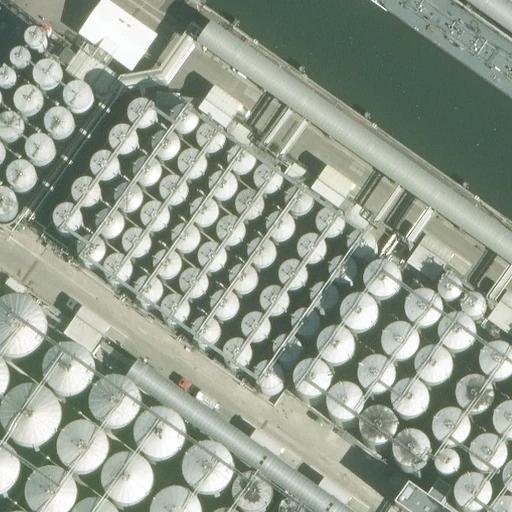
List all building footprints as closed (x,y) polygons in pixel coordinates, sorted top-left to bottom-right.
[(114,0),(103,0),(85,27),(142,66),(164,34),(114,0)] [(211,28),(197,49),(390,176),(386,182),(454,226),(471,200),(211,28)] [(25,51),(27,57),(31,60),(37,60),(42,57),(44,52),(42,46),(38,43),(32,42),(27,46),(25,51)] [(77,61),(72,58),(65,71),(110,95),(121,73),(82,52),(77,61)] [(10,72),(12,78),(17,81),(23,82),(27,78),(29,73),(28,67),(23,64),(17,63),(12,67),(10,72)] [(34,85),(34,92),(38,98),(45,101),(52,101),(57,97),(61,91),(60,84),(56,78),(50,75),(43,75),(37,79),(34,85)] [(0,100),(2,102),(8,102),(13,99),(15,93),(13,87),(8,84),(2,84),(0,85),(0,100)] [(229,130),(245,106),(216,88),(201,111),(229,130)] [(65,106),(65,113),(69,119),(75,122),(82,122),(88,118),(91,112),(91,105),(87,99),(81,96),(74,96),(68,100),(65,106)] [(15,112),(15,119),(19,125),(25,128),(32,127),(38,123),(41,117),(41,110),(37,104),(31,101),(24,102),(18,106),(15,112)] [(131,125),(131,132),(135,137),(141,141),(148,140),(154,136),(157,130),(157,123),(153,117),(147,114),(140,114),(134,118),(131,125)] [(172,130),(172,137),(176,143),(183,146),(190,145),(196,142),(199,135),(198,128),(194,122),(188,119),(181,120),(175,124),(172,130)] [(45,133),(46,140),(49,146),(56,149),(63,148),(69,144),(72,138),(71,131),(67,125),(61,122),(54,123),(48,127),(45,133)] [(0,150),(1,151),(7,154),(14,154),(20,150),(23,144),(23,137),(19,131),(12,128),(5,128),(0,131),(0,150)] [(198,149),(199,156),(203,162),(209,165),(216,165),(222,161),(225,154),(225,147),(221,141),(214,138),(207,139),(202,143),(198,149)] [(110,151),(111,158),(114,164),(121,167),(128,167),(134,163),(137,157),(136,150),(132,144),(126,141),(119,141),(113,145),(110,151)] [(153,157),(154,164),(158,170),(164,173),(171,173),(177,169),(180,163),(180,156),(176,150),(169,147),(162,147),(157,151),(153,157)] [(26,161),(27,167),(31,173),(37,176),(44,176),(50,171),(53,165),(52,157),(47,152),(41,149),(34,150),(29,155),(26,161)] [(230,172),(230,179),(234,185),(240,188),(247,187),(253,183),(256,177),(256,170),(252,164),(246,161),(239,161),(233,165),(230,172)] [(179,176),(179,183),(183,189),(189,192),(196,191),(202,188),(205,181),(205,174),(201,168),(195,165),(188,166),(182,170),(179,176)] [(92,178),(93,185),(97,191),(103,194),(110,194),(116,190),(119,184),(118,177),(115,171),(108,168),(101,168),(95,172),(92,178)] [(134,184),(135,191),(139,197),(145,200),(152,199),(158,195),(161,189),(160,182),(157,176),(150,173),(143,174),(137,178),(134,184)] [(8,186),(8,193),(12,199),(18,202),(25,201),(31,197),(34,191),(34,184),(30,178),(24,175),(17,175),(11,179),(8,186)] [(256,190),(257,197),(261,203),(267,206),(274,206),(280,202),(283,196),(282,189),(279,183),(272,180),(265,180),(259,184),(256,190)] [(210,198),(211,205),(214,211),(221,214),(228,213),(234,210),(237,203),(236,196),(232,190),(226,187),(219,188),(213,192),(210,198)] [(161,202),(161,209),(165,215),(171,218),(178,218),(184,214),(187,207),(187,200),(183,195),(177,191),(170,192),(164,196),(161,202)] [(74,205),(74,212),(78,218),(84,221),(91,220),(97,217),(100,210),(100,203),(96,197),(90,194),(83,195),(77,199),(74,205)] [(115,210),(116,217),(119,223),(126,226),(133,226),(139,222),(142,215),(141,208),(137,202),(131,199),(124,200),(118,204),(115,210)] [(0,226),(0,227),(7,226),(13,222),(16,216),(16,209),(12,203),(6,200),(0,200),(0,226)] [(287,212),(287,219),(291,225),(297,228),(304,228),(310,224),(313,218),(313,211),(309,205),(303,202),(296,202),(290,206),(287,212)] [(237,216),(238,223),(242,229),(248,232),(255,231),(261,227),(264,221),(264,214),(260,208),(253,205),(246,206),(240,209),(237,216)] [(191,224),(191,231),(195,237),(202,240),(209,239),(214,235),(218,229),(217,222),(213,216),(207,213),(200,214),(194,218),(191,224)] [(141,230),(142,237),(146,242),(152,246),(159,245),(165,241),(168,235),(168,228),(164,222),(157,219),(150,219),(145,223),(141,230)] [(54,232),(54,239),(58,245),(65,248),(72,248),(77,244),(81,237),(80,230),(76,225),(70,221),(63,222),(57,226),(54,232)] [(318,234),(318,241),(322,247),(328,250),(335,250),(341,246),(344,240),(344,233),(340,227),(334,224),(327,224),(321,228),(318,234)] [(97,236),(98,243),(101,249),(108,252),(115,251),(121,247),(124,241),(123,234),(119,228),(113,225),(106,226),(100,230),(97,236)] [(268,239),(268,246),(272,252),(279,255),(286,255),(292,251),(295,244),(294,237),(290,232),(284,228),(277,229),(271,233),(268,239)] [(218,243),(219,250),(223,256),(229,259),(236,259),(242,255),(245,248),(244,241),(241,236),(234,232),(227,233),(221,237),(218,243)] [(497,256),(511,266),(511,237),(497,256)] [(173,250),(173,257),(177,263),(183,266),(190,266),(196,262),(199,256),(199,249),(195,243),(189,240),(182,240),(176,244),(173,250)] [(123,255),(124,262),(127,268),(134,271),(141,271),(147,267),(150,260),(149,253),(145,248),(139,244),(132,245),(126,249),(123,255)] [(350,256),(350,263),(354,269),(361,272),(368,271),(374,267),(377,261),(376,254),(372,248),(366,245),(359,246),(353,250),(350,256)] [(298,260),(299,267),(303,273),(309,276),(316,276),(322,272),(325,266),(324,259),(321,253),(314,250),(307,250),(301,254),(298,260)] [(78,263),(78,270),(82,275),(88,279),(95,278),(101,274),(104,268),(104,261),(100,255),(94,252),(86,252),(81,256),(78,263)] [(249,265),(249,272),(253,278),(260,281),(267,280),(272,276),(276,270),(275,263),(271,257),(265,254),(258,255),(252,259),(249,265)] [(199,269),(200,276),(204,282),(210,285),(217,285),(223,281),(226,275),(226,268),(222,262),(215,259),(208,259),(202,263),(199,269)] [(154,276),(154,283),(158,289),(165,292),(172,291),(177,288),(181,281),(180,274),(176,268),(170,265),(163,266),(157,270),(154,276)] [(104,282),(104,289),(108,294),(115,298),(122,297),(127,293),(131,287),(130,280),(126,274),(120,271),(113,271),(107,275),(104,282)] [(330,282),(331,289),(335,295),(341,298),(348,297),(354,294),(357,287),(356,280),(352,274),(346,271),(339,272),(333,276),(330,282)] [(280,287),(280,294),(284,299),(291,302),(298,302),(303,298),(307,292),(306,285),(302,279),(296,276),(289,276),(283,280),(280,287)] [(369,311),(376,317),(384,319),(392,317),(399,312),(403,305),(404,297),(401,289),(396,283),(388,280),(379,281),(371,286),(366,293),(366,302),(369,311)] [(230,292),(230,299),(234,305),(240,308),(247,307),(253,303),(256,297),(256,290),(252,284),(246,281),(239,282),(233,285),(230,292)] [(181,296),(182,303),(185,309),(192,312),(199,312),(205,308),(208,301),(207,294),(203,289),(197,285),(190,286),(184,290),(181,296)] [(16,347),(26,346),(36,342),(44,335),(49,326),(50,315),(48,305),(42,296),(34,290),(24,287),(13,287),(4,291),(0,294),(0,338),(6,343),(16,347)] [(135,301),(136,308),(140,314),(146,317),(153,317),(159,313),(162,307),(162,300),(158,294),(151,291),(144,291),(138,295),(135,301)] [(310,308),(311,315),(315,321),(321,324),(328,323),(334,319),(337,313),(336,306),(332,300),(326,297),(319,298),(313,302),(310,308)] [(262,313),(263,320),(267,326),(273,329),(280,329),(286,325),(289,319),(289,312),(285,306),(278,303),(271,303),(265,307),(262,313)] [(212,316),(213,323),(216,329),(223,332),(230,332),(236,328),(239,322),(238,315),(234,309),(228,306),(221,306),(215,310),(212,316)] [(409,340),(416,346),(424,347),(432,346),(439,341),(443,334),(444,326),(441,318),(436,312),(428,309),(419,310),(411,315),(407,322),(406,331),(409,340)] [(163,321),(164,328),(167,334),(174,337),(181,336),(187,332),(190,326),(189,319),(185,313),(179,310),(172,310),(166,314),(163,321)] [(345,345),(352,351),(360,353),(368,352),(375,347),(379,340),(380,332),(377,324),(371,318),(363,315),(355,316),(347,320),(342,328),(342,337),(345,345)] [(292,335),(293,342),(297,348),(303,351),(310,350),(316,346),(319,340),(318,333),(314,327),(308,324),(301,324),(295,328),(292,335)] [(243,339),(243,346),(247,352),(254,355),(261,354),(267,351),(270,344),(269,337),(265,331),(259,328),(252,329),(246,333),(243,339)] [(47,356),(48,367),(53,376),(61,382),(71,385),(81,384),(90,379),(96,370),(99,361),(98,350),(93,341),(85,335),(75,332),(65,333),(56,338),(49,347),(47,356)] [(192,344),(193,351),(197,357),(203,360),(210,360),(216,356),(219,350),(218,342),(214,337),(208,334),(201,334),(195,338),(192,344)] [(444,366),(452,371),(459,373),(467,372),(474,367),(478,360),(479,352),(476,344),(471,338),(463,335),(454,336),(446,340),(442,348),(441,357),(444,366)] [(0,394),(7,388),(11,379),(13,368),(11,358),(5,349),(0,345),(0,394)] [(387,375),(394,381),(402,383),(410,381),(416,377),(420,370),(421,362),(419,354),(413,348),(405,345),(397,345),(389,350),(384,358),(383,367),(387,375)] [(321,379),(328,385),(336,387),(344,385),(351,381),(355,374),(356,366),(353,358),(347,352),(339,349),(331,349),(323,354),(318,362),(317,371),(321,379)] [(274,361),(274,368),(278,374),(284,377),(291,376),(297,372),(300,366),(300,359),(296,353),(289,350),(282,351),(277,355),(274,361)] [(223,366),(224,373),(228,379),(234,382),(241,382),(247,378),(250,372),(250,365),(246,359),(239,356),(232,356),(227,360),(223,366)] [(94,387),(95,398),(100,406),(108,413),(118,416),(128,414),(137,409),(144,401),(146,391),(145,381),(140,372),(132,366),(122,363),(112,364),(103,369),(97,377),(94,387)] [(484,393),(491,399),(499,401),(507,400),(511,396),(511,367),(510,366),(502,363),(494,364),(486,368),(481,376),(480,385),(484,393)] [(419,398),(426,404),(433,406),(441,405),(448,400),(452,393),(453,385),(451,377),(445,371),(437,368),(428,369),(420,373),(416,381),(415,390),(419,398)] [(33,433),(43,433),(53,429),(61,422),(65,413),(67,402),(65,392),(59,383),(51,377),(41,374),(30,374),(20,378),(13,385),(8,394),(6,405),(9,415),(14,424),(23,430),(33,433)] [(360,407),(367,413),(375,415),(383,413),(390,408),(394,402),(395,394),(392,385),(387,379),(379,376),(370,377),(362,382),(358,389),(357,398),(360,407)] [(255,388),(256,395),(260,401),(266,404),(273,403),(279,399),(282,393),(281,386),(277,380),(271,377),(264,377),(258,381),(255,388)] [(297,412),(304,417),(312,419),(320,418),(327,413),(331,406),(332,398),(329,390),(323,384),(315,381),(307,382),(299,386),(294,394),(293,403),(297,412)] [(138,420),(139,431),(144,440),(153,447),(163,449),(174,448),(183,441),(189,432),(190,421),(187,411),(182,404),(175,399),(168,397),(159,397),(149,401),(141,409),(138,420)] [(461,429),(468,435),(475,437),(483,436),(490,431),(494,424),(495,416),(493,408),(487,402),(479,399),(470,399),(462,404),(458,412),(457,421),(461,429)] [(395,431),(402,437),(410,439),(418,437),(425,433),(429,426),(430,418),(427,409),(421,403),(413,400),(405,401),(397,406),(392,413),(392,423),(395,431)] [(330,436),(338,442),(345,444),(353,442),(360,438),(364,431),(365,423),(362,414),(357,408),(349,405),(340,406),(332,411),(328,418),(327,427),(330,436)] [(62,435),(63,445),(68,454),(76,461),(86,463),(97,462),(106,457),(112,449),(115,439),(113,429),(108,420),(100,414),(90,411),(80,412),(71,417),(65,425),(62,435)] [(497,453),(504,458),(511,460),(511,422),(507,423),(499,427),(494,435),(493,444),(497,453)] [(0,481),(8,481),(17,476),(23,468),(26,458),(25,448),(20,439),(11,432),(2,430),(0,429),(0,481)] [(185,455),(186,465),(191,474),(199,480),(209,483),(220,482),(229,477),(235,469),(238,459),(237,449),(232,440),(223,433),(213,430),(203,432),(194,437),(188,445),(185,455)] [(363,461),(370,467),(378,469),(386,467),(393,463),(397,456),(398,448),(395,440),(389,433),(382,430),(373,431),(365,436),(360,444),(360,453),(363,461)] [(436,461),(443,467),(451,469),(459,468),(466,463),(470,456),(471,448),(468,440),(462,434),(454,431),(446,431),(438,436),(433,444),(432,453),(436,461)] [(106,463),(107,474),(112,483),(121,490),(132,493),(142,490),(151,484),(157,475),(159,464),(155,454),(150,447),(144,442),(136,440),(128,440),(117,444),(110,452),(106,463)] [(397,482),(404,488),(412,490),(420,488),(427,484),(431,477),(432,469),(429,461),(424,455),(416,452),(407,452),(399,457),(394,465),(394,474),(397,482)] [(475,486),(482,492),(489,494),(497,492),(504,488),(508,481),(509,473),(507,465),(501,459),(493,456),(484,456),(476,461),(472,469),(471,478),(475,486)] [(30,481),(31,491),(36,500),(44,506),(54,509),(64,508),(73,503),(79,495),(82,485),(81,475),(76,466),(68,459),(58,457),(48,458),(39,463),(32,471),(30,481)] [(275,486),(276,480),(275,473),(271,468),(266,463),(260,461),(254,461),(247,463),(242,466),(238,472),(236,478),(237,485),(239,491),(243,496),(249,499),(255,500),(262,500),(268,497),(273,492),(275,486)] [(153,499),(154,510),(155,511),(203,511),(206,504),(205,493),(199,484),(191,478),(181,475),(171,476),(162,481),(156,490),(153,499)] [(283,498),(284,505),(288,511),(289,511),(303,511),(307,510),(310,503),(309,496),(305,491),(299,487),(292,488),(286,492),(283,498)] [(433,499),(445,506),(452,494),(440,487),(433,499)] [(74,511),(126,511),(126,506),(121,497),(113,491),(103,488),(92,489),(83,494),(77,502),(74,511)] [(493,511),(491,504),(485,498),(477,495),(469,495),(461,500),(456,508),(455,511),(493,511)] [(431,511),(410,496),(398,511),(431,511)] [(248,511),(248,510),(245,505),(240,500),(234,498),(227,498),(221,500),(216,504),(212,509),(210,511),(248,511)] [(44,511),(36,505),(26,502),(15,503),(6,508),(3,511),(44,511)]
